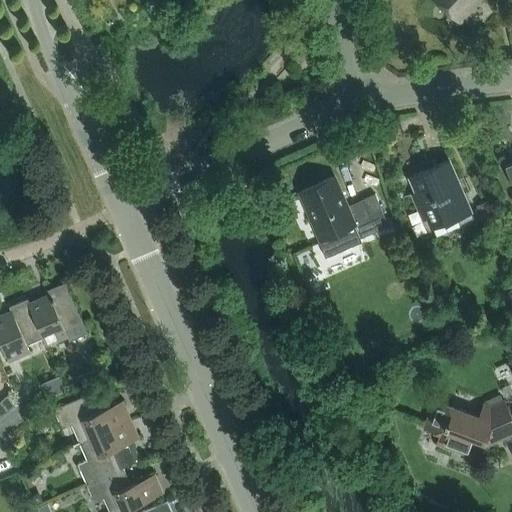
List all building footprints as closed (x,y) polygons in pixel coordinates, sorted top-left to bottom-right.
[(436,0),(457,19),(475,0),(436,0)] [(431,229),(472,212),(449,158),(408,176),(415,191),(411,192),(418,208),(422,206),(431,229)] [(334,178),(301,192),(321,237),(317,239),(326,258),(362,242),(360,238),(376,231),(388,226),(374,194),(362,199),(346,206),(334,178)] [(496,219),(488,201),(476,206),(484,224),(496,219)] [(48,295),(29,303),(43,338),(46,345),(67,336),(70,342),(87,334),(65,282),(46,291),(48,295)] [(26,345),(43,338),(29,303),(27,299),(8,307),(10,311),(0,315),(0,341),(9,361),(29,352),(26,345)] [(107,366),(78,378),(82,388),(111,376),(107,366)] [(71,424),(79,442),(130,420),(122,401),(98,411),(90,393),(54,409),(62,428),(71,424)] [(9,395),(0,401),(0,416),(16,403),(9,395)] [(484,446),(511,433),(511,417),(504,400),(491,406),(482,403),(478,415),(434,399),(424,426),(439,432),(435,442),(464,453),(469,440),(484,446)] [(0,416),(0,435),(1,437),(2,436),(26,416),(16,403),(0,416)] [(86,483),(122,467),(115,449),(138,439),(130,420),(79,442),(87,460),(78,464),(86,483)] [(109,511),(120,511),(162,494),(154,474),(130,485),(122,467),(86,483),(94,502),(103,498),(109,511)] [(172,511),(168,502),(143,511),(172,511)]
